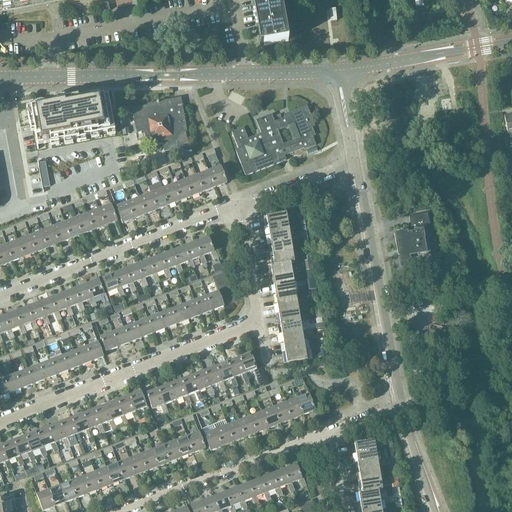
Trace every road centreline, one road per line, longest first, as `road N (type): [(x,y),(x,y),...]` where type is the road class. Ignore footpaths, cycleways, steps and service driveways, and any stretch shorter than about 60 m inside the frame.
road 1 (residential): [(0,422),(259,320)]
road 2 (residential): [(245,75),(235,7),(50,38)]
road 3 (residential): [(231,207),(0,294)]
road 4 (unclassified): [(398,400),(354,165)]
road 5 (residential): [(118,511),(323,432)]
road 6 (tertiary): [(50,77),(245,75)]
road 7 (tertiary): [(335,72),(511,44)]
road 8 (unclassified): [(231,207),(354,165)]
